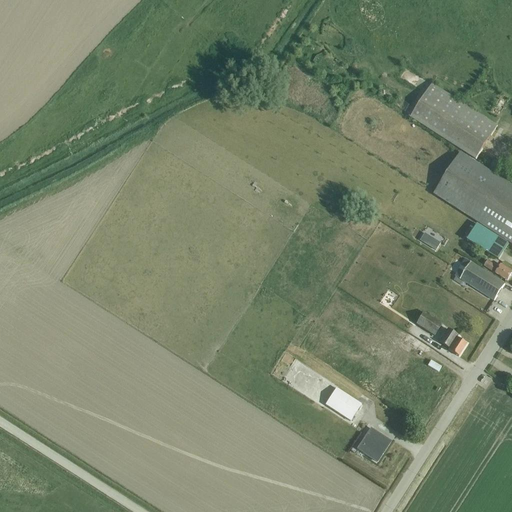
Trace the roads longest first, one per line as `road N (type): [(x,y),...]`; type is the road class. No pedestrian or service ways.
road 1 (residential): [(387,511),(511,318)]
road 2 (unclassified): [(140,511),(0,422)]
